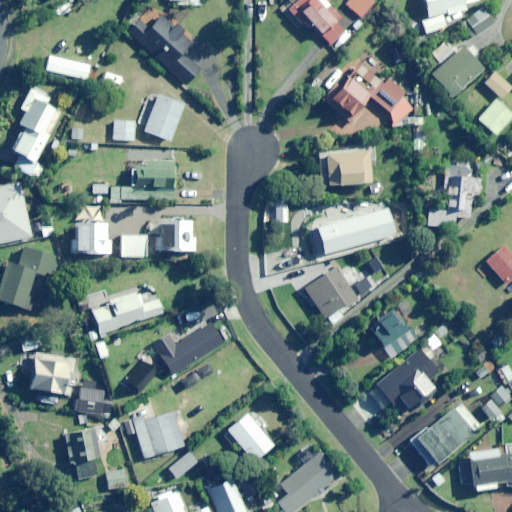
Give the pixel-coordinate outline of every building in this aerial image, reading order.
[(325,1),(324,0),(299,0),(287,12),(295,20),(300,15),(336,51),(353,35),(347,29),(354,22),(342,9),(337,13),(325,1)] [(374,4),(370,0),(350,0),(346,5),(361,19),(374,4)] [(478,1),(477,0),(423,0),(429,20),(423,21),(426,34),(451,27),(447,16),(466,11),(464,5),(478,1)] [(482,8),(458,25),(469,40),(493,23),(482,8)] [(192,43),(162,16),(149,29),(139,20),(127,33),(185,86),(200,70),(182,54),(192,43)] [(483,70),(464,48),(432,76),(452,98),(483,70)] [(90,66),(49,56),(46,71),(87,81),(90,66)] [(310,85),(330,101),(352,118),(368,97),(389,113),(392,128),(413,123),(406,92),(386,77),(382,83),(358,64),(346,80),(326,64),(310,85)] [(511,88),(495,73),(485,84),(501,99),(511,88)] [(49,98),(30,89),(20,110),(25,112),(19,126),(22,128),(11,152),(18,155),(12,168),(41,181),(46,169),(35,164),(48,136),(44,134),(55,111),(45,106),(49,98)] [(183,106),(157,96),(144,132),(169,142),(183,106)] [(511,117),(511,115),(495,100),(478,120),(495,136),(511,117)] [(135,123),(114,121),(113,140),(133,142),(135,123)] [(371,184),(369,152),(325,154),(327,186),(371,184)] [(110,185),(109,199),(109,202),(123,203),(123,199),(130,200),(172,201),(173,163),(144,162),(145,155),(135,154),(134,173),(131,173),(131,186),(110,185)] [(473,179),(474,166),(445,164),(442,199),(447,199),(446,209),(429,208),(427,226),(453,228),(454,217),(469,219),(471,194),(479,194),(481,180),(473,179)] [(0,243),(31,237),(20,185),(0,188),(0,243)] [(107,186),(93,186),(93,194),(107,194),(107,186)] [(324,225),(319,214),(304,220),(313,241),(320,238),(324,248),(337,243),(341,252),(357,245),(345,216),(324,225)] [(191,238),(192,222),(172,222),(172,226),(157,226),(156,252),(195,252),(195,238),(191,238)] [(107,241),(107,224),(75,224),(75,254),(109,254),(109,241),(107,241)] [(145,237),(121,236),(120,257),(145,258),(145,237)] [(511,253),(505,246),(486,262),(506,286),(511,280),(511,253)] [(54,259),(23,248),(17,267),(4,263),(0,275),(0,301),(29,312),(38,287),(29,284),(33,274),(47,278),(54,259)] [(346,284),(336,267),(303,287),(323,320),(380,285),(371,269),(346,284)] [(142,304),(137,290),(106,301),(103,291),(77,300),(81,312),(91,308),(99,335),(162,313),(157,299),(142,304)] [(408,331),(393,310),(368,328),(390,359),(417,340),(410,329),(408,331)] [(158,341),(178,333),(174,321),(154,328),(158,341)] [(451,333),(447,324),(435,330),(440,339),(451,333)] [(108,357),(103,342),(96,344),(100,359),(108,357)] [(438,374),(422,351),(375,384),(390,405),(399,399),(408,412),(435,392),(428,381),(438,374)] [(74,360),(34,354),(29,390),(69,396),(74,360)] [(495,369),(490,360),(475,371),(480,379),(495,369)] [(157,375),(143,362),(125,381),(139,394),(157,375)] [(215,373),(210,365),(194,375),(199,383),(215,373)] [(198,383),(194,375),(183,382),(187,390),(198,383)] [(501,386),(489,396),(498,406),(510,395),(501,386)] [(106,392),(81,389),(77,412),(103,415),(106,392)] [(500,413),(490,401),(480,409),(491,421),(500,413)] [(184,446),(170,403),(158,407),(161,416),(142,422),(141,419),(124,425),(127,435),(136,433),(144,459),(184,446)] [(481,429),(462,405),(411,444),(430,469),(481,429)] [(272,446),(247,415),(222,435),(234,450),(239,446),(252,462),(272,446)] [(100,458),(93,429),(78,433),(80,443),(66,446),(70,466),(74,465),(78,481),(97,477),(93,460),(100,458)] [(500,452),(467,455),(468,463),(457,464),(459,486),(471,485),(472,491),(511,487),(511,451),(509,451),(508,444),(499,445),(500,452)] [(292,511),(338,479),(313,445),(295,458),(302,468),(280,484),(289,495),(277,504),(283,511),(292,511)] [(196,463),(189,453),(168,469),(176,479),(196,463)] [(126,487),(124,471),(106,473),(108,489),(126,487)] [(244,511),(231,480),(207,491),(215,511),(244,511)] [(183,511),(176,493),(151,504),(154,511),(183,511)]
